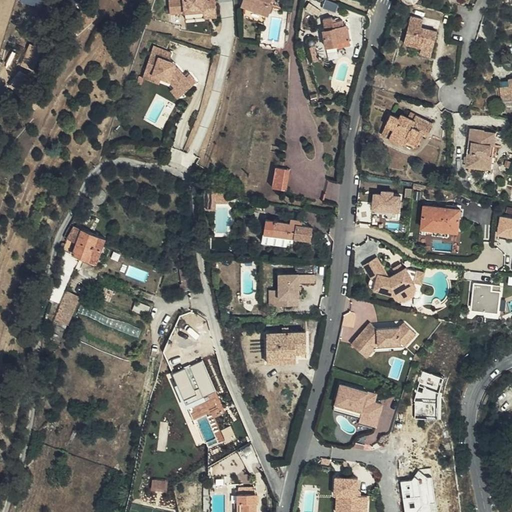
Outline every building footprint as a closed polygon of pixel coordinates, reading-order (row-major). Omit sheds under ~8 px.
[(169,14),(185,12),(203,10),(203,8),(215,6),(214,0),(173,0),(167,1),(169,14)] [(243,0),(243,2),(267,11),(269,12),(273,2),(271,1),(271,0),(243,0)] [(331,0),(326,0),(324,6),(337,11),(340,3),(331,0)] [(267,11),(243,2),(243,13),(263,20),(267,11)] [(203,10),(185,12),(185,19),(216,15),(215,6),(203,8),(203,10)] [(432,55),(438,31),(422,27),(424,19),(411,16),(404,42),(422,46),(420,52),(432,55)] [(350,41),(347,24),(333,26),(332,21),(322,23),(326,47),(350,41)] [(31,67),(42,48),(32,43),(22,62),(31,67)] [(170,63),(172,55),(154,49),(150,60),(169,66),(170,63)] [(169,66),(150,60),(146,75),(154,77),(155,76),(162,78),(172,81),(173,85),(175,83),(180,93),(193,85),(189,76),(184,78),(179,69),(175,68),(169,66)] [(154,77),(146,75),(144,80),(160,85),(162,78),(155,76),(154,77)] [(180,93),(175,83),(173,85),(169,87),(174,96),(180,93)] [(511,100),(511,99),(510,83),(501,85),(502,102),(511,101),(511,100)] [(415,119),(418,113),(413,111),(410,116),(415,119)] [(435,122),(418,113),(415,119),(410,116),(402,112),(400,117),(392,112),(383,129),(391,133),(389,136),(418,151),(426,134),(429,135),(435,122)] [(491,169),(497,131),(472,127),(467,166),(491,169)] [(277,165),(274,186),(289,188),(292,167),(277,165)] [(197,171),(205,175),(207,170),(199,166),(197,171)] [(376,192),(374,208),(402,211),(403,195),(396,194),(396,191),(384,189),(383,193),(376,192)] [(459,232),(461,209),(426,205),(423,232),(434,233),(434,234),(450,236),(450,231),(459,232)] [(511,216),(502,215),(500,234),(511,235),(511,216)] [(313,238),(315,225),(304,223),(304,219),(292,217),(291,222),(267,219),(264,240),(290,244),(291,235),(313,238)] [(95,264),(104,239),(81,230),(72,255),(95,264)] [(372,276),(386,267),(379,256),(365,265),(372,276)] [(297,261),(297,273),(316,273),(316,262),(297,261)] [(392,276),(386,267),(372,276),(373,278),(378,279),(376,289),(394,293),(397,298),(405,300),(415,294),(418,285),(415,280),(423,282),(426,272),(407,267),(392,276)] [(316,273),(297,273),(282,273),(281,295),(278,296),(278,303),(301,304),(301,281),(316,281),(316,273)] [(500,311),(503,285),(476,281),(473,308),(500,311)] [(98,295),(111,300),(115,290),(102,285),(98,295)] [(68,291),(56,319),(70,325),(81,297),(68,291)] [(151,306),(138,301),(134,309),(148,315),(151,306)] [(143,329),(82,305),(78,313),(140,337),(143,329)] [(345,318),(355,320),(357,313),(347,311),(345,318)] [(373,323),(354,344),(369,358),(376,349),(381,344),(403,343),(407,347),(419,335),(407,323),(402,329),(380,330),(373,323)] [(307,329),(269,330),(269,361),(296,360),(296,351),(308,351),(307,329)] [(175,372),(188,402),(217,389),(204,359),(175,372)] [(369,401),(371,393),(343,385),(338,401),(347,404),(346,407),(363,412),(362,416),(360,420),(376,425),(382,406),(373,403),(369,401)] [(363,412),(346,407),(347,404),(338,401),(336,408),(362,416),(363,412)] [(247,463),(258,461),(256,449),(245,451),(247,463)] [(402,479),(406,511),(438,511),(432,467),(420,468),(414,478),(402,479)] [(358,495),(359,476),(336,475),(335,494),(337,494),(337,511),(358,511),(368,511),(369,495),(358,495)] [(257,511),(259,491),(240,491),(240,500),(243,500),(242,511),(257,511)]
